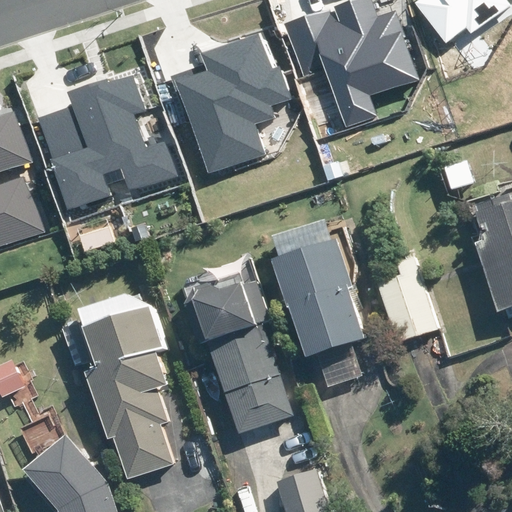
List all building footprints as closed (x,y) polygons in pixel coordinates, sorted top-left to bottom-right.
[(324,70),(343,129),(378,117),(371,96),(420,80),(398,12),(379,18),(373,0),(351,0),(334,6),(334,8),(287,23),(304,77),(324,70)] [(511,0),(419,0),(417,2),(445,43),(467,28),(475,40),(511,14),(511,0)] [(178,80),(209,173),(266,154),(256,124),(274,118),(270,106),(292,99),(281,66),(270,70),(258,34),(200,54),(206,71),(178,80)] [(37,119),(68,210),(110,196),(103,174),(120,168),(129,193),(179,176),(167,143),(146,150),(134,115),(146,111),(134,74),(109,83),(107,77),(70,89),(76,106),(37,119)] [(0,245),(47,231),(29,176),(0,184),(0,172),(32,162),(16,111),(0,115),(0,245)] [(471,162),(449,170),(457,192),(478,184),(471,162)] [(478,214),(474,215),(483,242),(474,245),(495,313),(505,310),(508,318),(511,317),(511,200),(510,202),(509,197),(475,208),(478,214)] [(269,262),(302,359),(362,339),(345,292),(351,290),(334,240),(328,242),(323,226),(272,243),(278,259),(269,262)] [(402,275),(376,284),(396,344),(436,330),(413,258),(398,262),(402,275)] [(260,323),(268,321),(255,283),(240,288),(231,283),(215,289),(206,284),(190,289),(182,305),(196,345),(206,343),(236,435),(292,417),(260,323)] [(81,328),(79,329),(93,370),(82,374),(105,441),(111,439),(125,483),(172,466),(158,426),(166,423),(155,390),(165,387),(152,351),(160,349),(145,307),(124,296),(75,313),(81,328)] [(230,420),(220,394),(203,401),(213,427),(230,420)] [(214,462),(203,432),(185,439),(197,469),(214,462)] [(63,436),(20,474),(53,511),(115,511),(106,484),(63,436)] [(275,484),(284,511),(327,511),(315,471),(275,484)]
